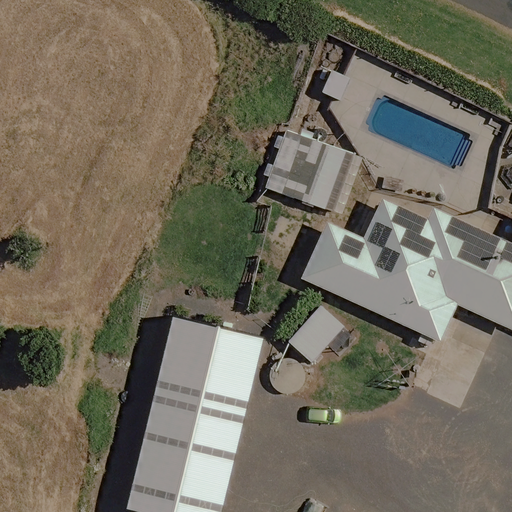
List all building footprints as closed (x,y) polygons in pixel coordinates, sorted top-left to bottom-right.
[(348,150),(285,125),(261,187),(323,212),(348,150)] [(425,222),(380,202),(362,242),(325,226),(300,281),(438,343),(454,306),(511,332),(511,248),(430,211),(425,222)] [(303,243),(273,231),(259,264),(289,277),(303,243)] [(343,329),(318,308),(288,346),(313,366),(343,329)] [(257,376),(216,354),(203,378),(243,400),(257,376)] [(201,454),(199,503),(229,504),(228,511),(255,511),(257,483),(229,482),(230,456),(201,454)]
